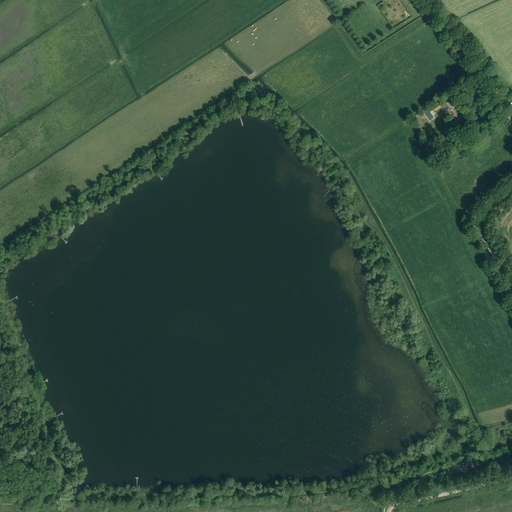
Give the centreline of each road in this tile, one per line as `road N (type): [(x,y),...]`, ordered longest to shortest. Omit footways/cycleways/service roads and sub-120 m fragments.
road 1 (track): [(427,0),(499,92),(511,128)]
road 2 (track): [(511,181),(476,219),(511,299)]
road 3 (track): [(511,458),(380,487)]
road 4 (track): [(511,479),(388,511)]
